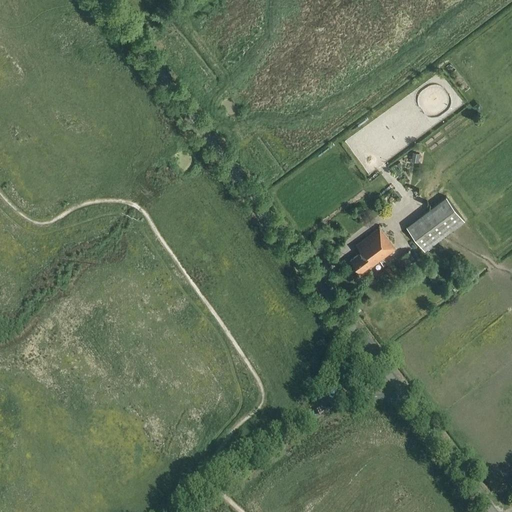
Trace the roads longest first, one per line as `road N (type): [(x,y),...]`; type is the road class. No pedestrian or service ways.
road 1 (track): [(0,195),(38,224),(101,201),(145,215),(263,394),(206,470),(241,511)]
road 2 (tertiary): [(351,326),(103,0)]
road 3 (tertiary): [(320,406),(185,511)]
road 4 (tertiary): [(492,511),(405,397)]
